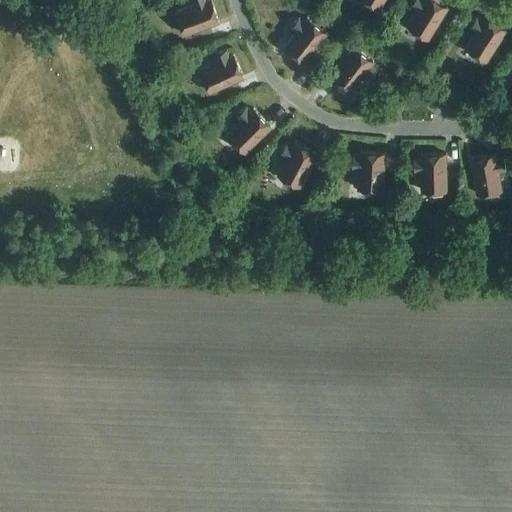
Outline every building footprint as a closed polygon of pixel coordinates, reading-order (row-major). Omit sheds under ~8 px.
[(192,0),(193,3),(176,10),(184,34),(219,21),(211,0),(192,0)] [(413,0),(410,5),(417,9),(407,24),(428,38),(448,7),(436,0),(413,0)] [(483,18),(477,14),(469,26),(475,30),(465,46),(487,60),(506,29),(485,15),(483,18)] [(305,19),(299,15),(290,26),(296,31),(285,46),(305,61),(327,32),(307,17),(305,19)] [(368,79),(377,68),(372,63),(374,60),(354,45),(331,74),(351,89),(363,75),(368,79)] [(230,55),(227,48),(214,54),(217,61),(200,68),(210,91),(244,76),(233,53),(230,55)] [(251,110),(246,105),(236,115),(241,120),(227,133),(245,151),(271,126),(254,108),(251,110)] [(0,140),(0,164),(14,166),(17,143),(0,140)] [(293,144),(286,141),(280,154),(286,157),(277,173),(300,185),(317,153),(294,141),(293,144)] [(383,189),(385,152),(360,150),(360,154),(352,153),(351,168),(359,168),(357,187),(383,189)] [(447,189),(446,153),(421,153),(421,157),(413,157),(414,171),(421,171),(421,190),(447,189)] [(496,156),(496,153),(471,157),(477,193),(502,189),(499,170),(506,169),(503,155),(496,156)]
